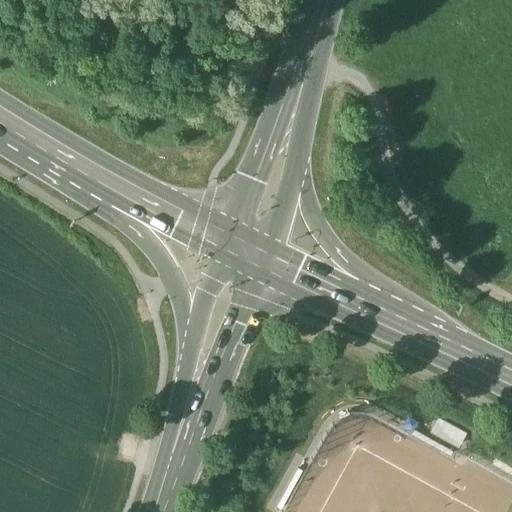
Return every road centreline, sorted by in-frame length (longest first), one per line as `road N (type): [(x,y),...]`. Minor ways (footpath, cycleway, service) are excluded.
road 1 (track): [(511,304),(446,256),(420,223),(393,118),(378,94),(295,63)]
road 2 (primary): [(257,275),(511,394)]
road 3 (secondary): [(231,227),(0,97)]
road 4 (primary): [(155,506),(257,275)]
road 5 (tertiary): [(316,0),(231,227)]
road 6 (primary): [(81,179),(126,216),(173,280),(186,312),(188,353)]
road 7 (primary): [(511,363),(357,288)]
road 8 (tertiary): [(357,288),(307,205),(300,131)]
road 9 (secondary): [(81,179),(220,256)]
road 10 (primary): [(188,353),(155,506)]
road 11 (tertiary): [(300,131),(337,0)]
